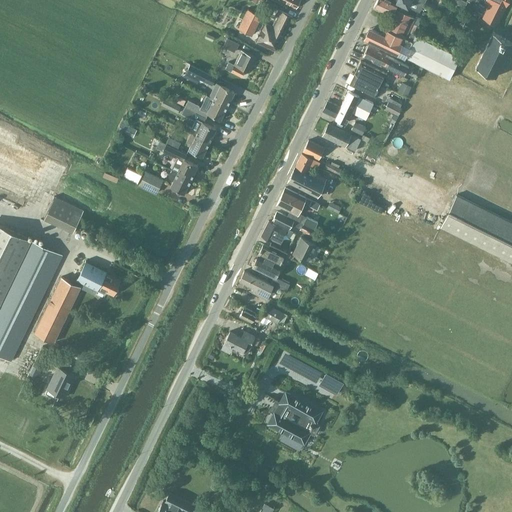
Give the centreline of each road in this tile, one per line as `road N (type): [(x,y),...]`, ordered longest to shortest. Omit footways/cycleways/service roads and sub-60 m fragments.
road 1 (tertiary): [(366,0),(117,511)]
road 2 (residential): [(149,331),(312,0)]
road 3 (unclassified): [(59,511),(149,331)]
